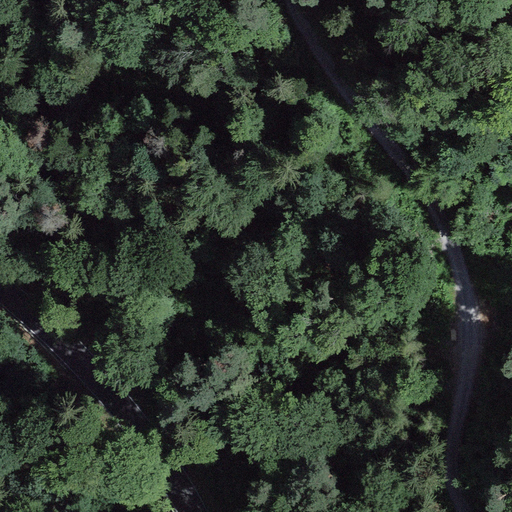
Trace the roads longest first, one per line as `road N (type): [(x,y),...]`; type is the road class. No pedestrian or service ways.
road 1 (track): [(463,511),(447,423),(458,311),(440,238),(399,162),(318,53),(300,0)]
road 2 (tertiary): [(191,511),(139,428),(0,285)]
